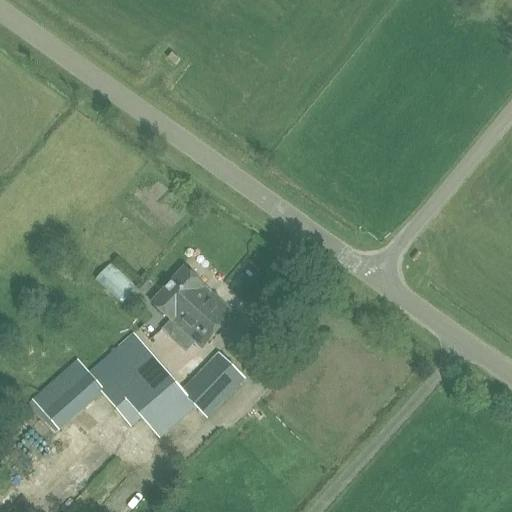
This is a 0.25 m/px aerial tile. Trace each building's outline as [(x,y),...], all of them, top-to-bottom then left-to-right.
[(170,57),(176,65),(180,59),(172,53),(170,57)] [(126,306),(140,289),(133,283),(111,263),(97,280),(126,306)] [(152,302),(171,319),(163,328),(168,334),(177,324),(196,342),(203,348),(235,312),(184,266),(152,302)] [(154,318),(91,374),(131,426),(143,417),(158,436),(195,406),(183,391),(178,385),(199,366),(186,352),(196,342),(177,324),(168,334),(163,328),(154,318)] [(245,378),(219,353),(183,391),(207,417),(245,378)] [(34,400),(60,430),(103,392),(79,360),(34,400)] [(13,423),(4,429),(15,445),(24,439),(13,423)]
